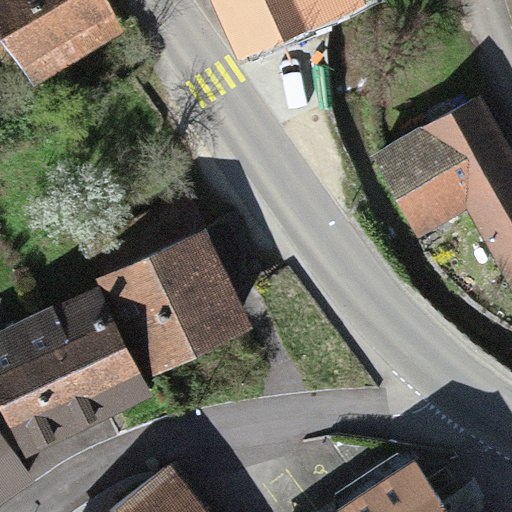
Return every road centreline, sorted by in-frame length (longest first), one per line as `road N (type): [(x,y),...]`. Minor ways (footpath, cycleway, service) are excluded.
road 1 (primary): [(151,0),(362,288),(479,394)]
road 2 (residential): [(28,511),(75,478),(161,441),(286,415),(479,394)]
